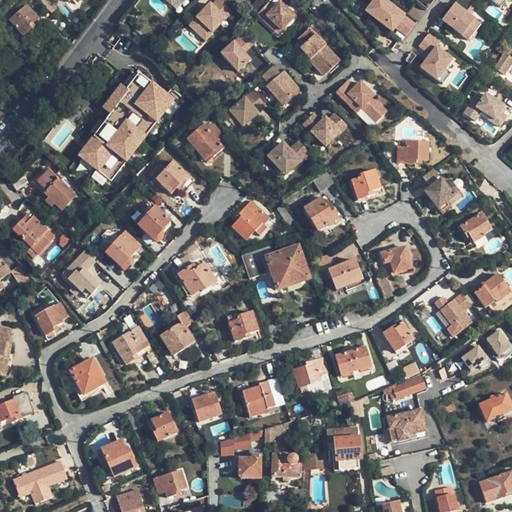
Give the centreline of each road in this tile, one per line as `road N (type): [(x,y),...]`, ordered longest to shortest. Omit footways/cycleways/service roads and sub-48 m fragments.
road 1 (residential): [(68,428),(181,381),(360,326),(425,285),(434,254),(412,220),(400,212),(363,228)]
road 2 (residential): [(68,428),(45,375),(50,352),(116,313),(216,203)]
road 3 (tertiary): [(0,153),(119,0)]
road 4 (residential): [(385,65),(511,180)]
